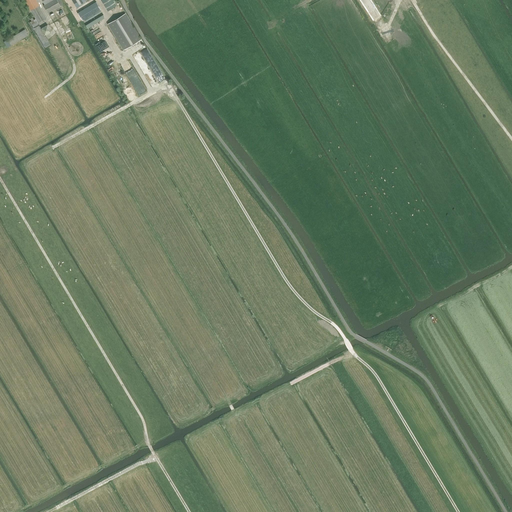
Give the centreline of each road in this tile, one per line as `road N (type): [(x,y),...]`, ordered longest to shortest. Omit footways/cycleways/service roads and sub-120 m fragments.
road 1 (track): [(52,147),(169,86),(291,289),(375,374),(458,511)]
road 2 (track): [(148,440),(142,416),(0,176)]
road 3 (track): [(188,511),(155,456),(47,511)]
road 4 (track): [(511,139),(412,0)]
road 5 (track): [(235,412),(354,353)]
